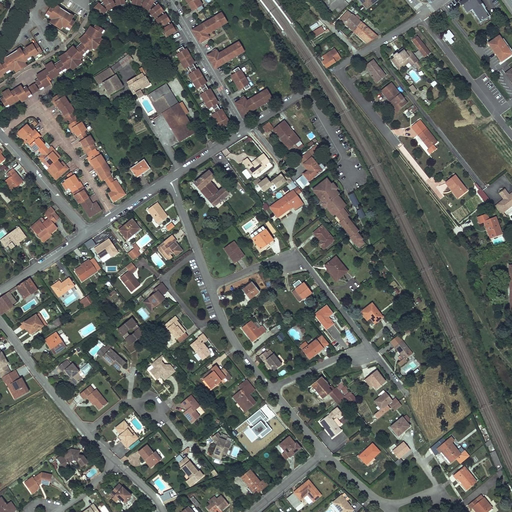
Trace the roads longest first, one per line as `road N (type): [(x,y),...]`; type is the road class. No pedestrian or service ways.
road 1 (unclassified): [(211,286),(294,250),(367,341)]
road 2 (residential): [(112,215),(45,117),(26,112),(1,134)]
road 3 (residential): [(167,0),(244,130)]
road 4 (residential): [(425,13),(511,135)]
road 5 (residential): [(85,431),(0,320)]
road 6 (residential): [(1,134),(87,232)]
road 7 (residential): [(399,149),(338,69),(359,55)]
road 8 (residential): [(196,251),(165,276),(198,322),(223,313)]
